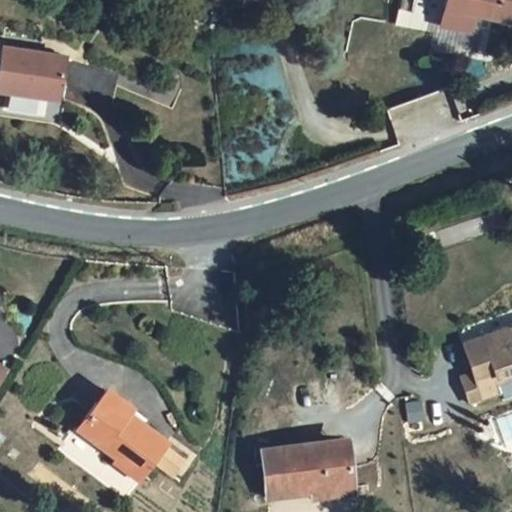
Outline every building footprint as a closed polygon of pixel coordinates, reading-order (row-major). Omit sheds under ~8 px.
[(472,14),(511,23),(511,0),(446,0),(438,37),(465,43),(472,14)] [(66,58),(5,47),(0,75),(0,90),(58,101),(66,58)] [(511,382),(511,327),(483,339),(495,369),(481,375),(464,381),(475,409),(506,397),(502,387),(511,382)] [(469,344),(481,375),(495,369),(483,339),(469,344)] [(104,392),(96,403),(126,424),(130,418),(134,413),(104,392)] [(96,403),(77,429),(122,462),(119,466),(146,486),(160,465),(180,480),(191,464),(171,450),(172,448),(130,418),(126,424),(96,403)] [(305,443),(306,455),(351,450),(350,438),(305,443)] [(305,443),(264,447),(270,497),(315,493),(355,488),(351,450),(306,455),(305,443)] [(356,500),(355,488),(315,493),(316,504),(356,500)]
